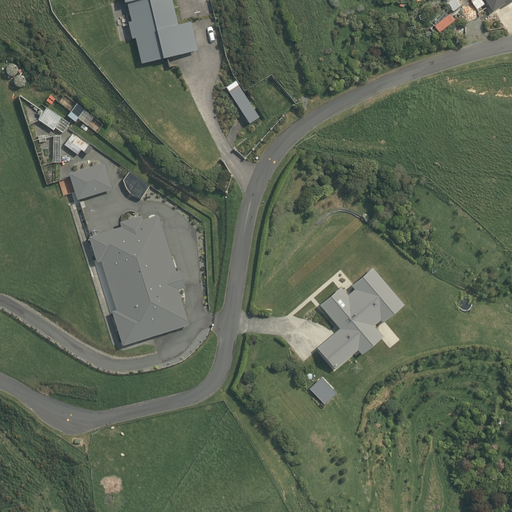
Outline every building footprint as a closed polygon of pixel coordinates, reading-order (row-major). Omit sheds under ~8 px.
[(141,63),(197,50),(191,21),(178,24),(171,0),(123,0),(125,2),(127,2),(131,21),(128,22),(132,39),(135,38),(141,63)] [(511,0),(484,0),(492,12),(504,4),(506,5),(511,0)] [(6,67),(5,69),(5,72),(6,74),(9,76),(11,77),(14,76),(16,74),(17,72),(17,69),(16,67),(14,65),(11,64),(9,65),(6,67)] [(14,78),(13,80),(13,83),(14,85),(17,87),(19,87),(22,87),(24,85),(25,83),(25,80),(24,77),(22,76),(19,75),(17,76),(14,78)] [(241,82),(228,90),(250,126),(263,118),(241,82)] [(48,108),(39,122),(53,131),(62,116),(48,108)] [(65,147),(78,155),(81,151),(85,153),(91,144),(74,133),(65,147)] [(105,162),(69,173),(77,200),(113,189),(105,162)] [(112,311),(123,345),(189,324),(178,290),(185,288),(180,270),(176,271),(159,215),(143,220),(142,215),(120,222),(121,227),(89,236),(97,262),(101,261),(116,310),(112,311)] [(341,286),(320,304),(341,329),(318,348),(335,368),(358,349),(362,354),(383,336),(374,325),(380,320),(383,323),(405,304),(373,267),(351,285),(354,289),(348,294),(341,286)] [(321,378),(312,385),(324,399),(333,392),(321,378)]
